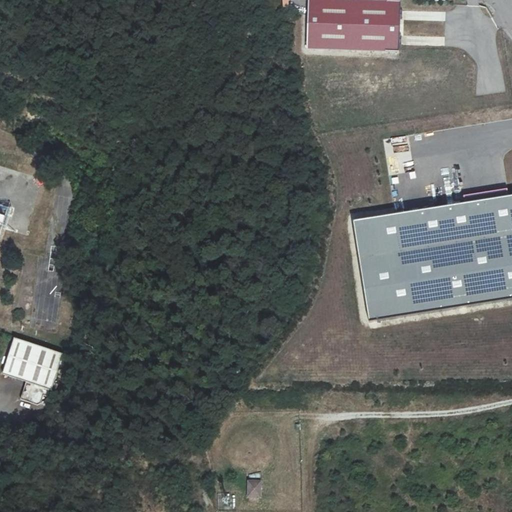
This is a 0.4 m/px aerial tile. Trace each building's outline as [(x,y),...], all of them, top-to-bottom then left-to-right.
[(405,4),(312,0),(310,50),(402,54),(405,4)] [(511,196),(355,222),(371,322),(511,300),(511,196)] [(0,224),(9,227),(11,218),(0,214),(0,224)] [(63,355),(15,340),(3,376),(26,383),(48,390),(51,391),(63,355)] [(48,390),(26,383),(20,400),(37,405),(40,404),(43,396),(46,397),(48,390)] [(259,482),(246,482),(246,497),(259,498),(259,482)]
